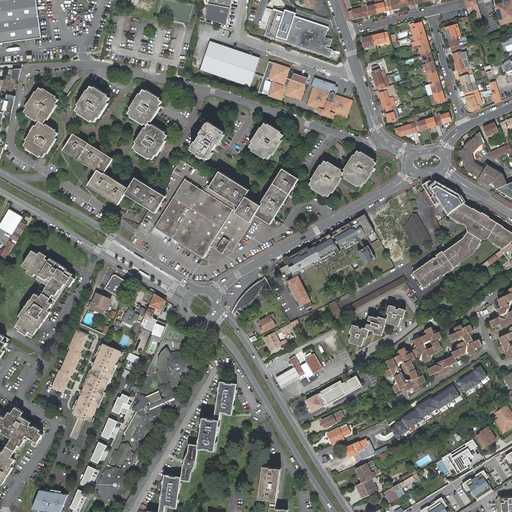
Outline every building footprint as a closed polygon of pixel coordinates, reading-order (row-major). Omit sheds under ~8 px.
[(0,0),(0,43),(42,38),(36,0),(0,0)] [(209,0),(205,20),(226,25),(231,0),(209,0)] [(378,0),(374,1),(375,5),(377,13),(389,10),(387,2),(386,0),(378,0)] [(401,8),(399,0),(395,0),(387,2),(389,10),(401,8)] [(468,0),(479,36),(486,34),(476,0),(468,0)] [(511,0),(494,0),(502,25),(511,21),(511,0)] [(377,13),(375,5),(363,7),(366,16),(377,13)] [(363,7),(352,10),(354,18),(366,16),(363,7)] [(284,14),(273,10),(264,36),(331,58),(333,50),(330,49),(333,40),(325,38),(328,29),(295,18),(296,14),(285,10),(284,14)] [(416,35),(425,32),(422,22),(416,24),(416,27),(414,27),(416,35)] [(449,39),(457,37),(453,25),(445,28),(449,39)] [(428,42),(425,32),(416,35),(418,40),(414,41),(415,46),(419,44),(428,42)] [(373,37),(375,45),(389,41),(388,34),(384,35),(384,34),(373,37)] [(365,47),(375,45),(373,37),(362,39),(365,47)] [(452,51),(460,49),(457,37),(449,39),(452,51)] [(263,58),(213,41),(203,69),(253,86),(263,58)] [(431,52),(428,42),(419,44),(422,55),(431,52)] [(461,53),(460,49),(452,51),(456,63),(463,60),(461,53)] [(434,62),(431,52),(422,55),(425,64),(434,62)] [(459,74),(467,72),(463,60),(456,63),(459,74)] [(272,62),(260,93),(271,95),(271,96),(284,100),(285,96),(287,92),(289,93),(288,95),(304,100),(309,85),(311,78),(300,75),(298,81),(294,80),(289,78),(292,69),(272,62)] [(436,71),(434,62),(425,64),(428,74),(436,71)] [(375,79),(382,76),(378,65),(373,67),(374,70),(372,71),(375,79)] [(15,69),(13,80),(15,81),(19,81),(22,68),(15,69)] [(439,81),(436,71),(428,74),(431,84),(439,81)] [(475,81),(472,71),(471,71),(467,72),(470,83),(475,81)] [(462,85),(470,83),(467,72),(459,74),(462,85)] [(386,87),(382,76),(375,79),(377,85),(378,85),(380,89),(386,87)] [(341,87),(338,86),(339,84),(317,77),(314,87),(315,87),(316,87),(334,93),(337,91),(338,95),(341,87)] [(13,80),(6,78),(3,92),(12,95),(15,81),(13,80)] [(442,91),(439,81),(431,84),(434,94),(442,91)] [(479,93),(475,81),(470,83),(473,94),(479,93)] [(495,103),(502,101),(496,82),(491,83),(492,89),(491,89),(495,103)] [(466,97),(473,94),(470,83),(462,85),(466,97)] [(393,84),(386,87),(380,89),(381,91),(379,92),(382,100),(389,97),(392,96),(397,95),(393,84)] [(60,98),(41,85),(25,110),(40,119),(24,143),(44,156),(59,131),(44,122),(60,98)] [(162,101),(138,85),(122,110),(147,125),(133,147),(152,159),(167,134),(149,122),(162,101)] [(111,98),(92,86),(77,109),(97,121),(111,98)] [(320,113),(335,118),(337,114),(349,118),(355,100),(338,95),(337,91),(334,93),(316,87),(311,105),(322,108),(320,113)] [(445,101),(442,91),(434,94),(436,100),(438,100),(439,103),(445,101)] [(12,95),(3,92),(0,103),(0,132),(1,133),(2,126),(0,126),(4,110),(12,111),(16,96),(12,95)] [(474,98),(473,94),(466,97),(469,108),(477,106),(474,98)] [(392,105),(389,97),(382,100),(384,107),(386,107),(387,111),(393,109),(392,105)] [(397,112),(396,107),(393,109),(387,111),(388,113),(387,114),(389,122),(397,119),(395,113),(397,112)] [(449,112),(437,116),(440,124),(452,120),(449,112)] [(440,124),(437,116),(426,119),(428,127),(440,124)] [(428,127),(426,119),(420,121),(414,123),(417,131),(428,127)] [(225,131),(209,121),(191,149),(208,159),(225,131)] [(506,121),(501,123),(500,123),(502,126),(505,134),(509,132),(507,129),(509,128),(506,121)] [(284,134),(264,122),(249,146),(268,158),(284,134)] [(406,134),(417,131),(414,123),(404,126),(406,134)] [(495,123),(484,127),(488,136),(498,131),(495,123)] [(463,156),(465,163),(473,159),(472,153),(480,146),(485,142),(481,133),(477,136),(473,139),(472,140),(465,147),(461,151),(463,156)] [(89,184),(119,203),(125,195),(126,193),(127,190),(103,175),(104,173),(113,159),(73,134),(64,148),(98,170),(97,171),(89,184)] [(511,147),(510,144),(490,152),(493,159),(509,152),(511,150),(511,147)] [(344,171),(343,174),(362,187),(377,162),(358,149),(344,171)] [(337,183),(343,174),(344,171),(337,167),(324,159),(309,184),(329,196),(337,183)] [(465,163),(465,165),(466,169),(470,171),(478,176),(479,177),(478,179),(488,185),(495,182),(496,184),(498,188),(507,184),(505,180),(502,173),(496,170),(494,168),(487,165),(484,169),(474,163),(473,159),(465,163)] [(298,179),(280,169),(268,189),(257,206),(253,214),(270,225),(298,179)] [(250,190),(218,171),(206,193),(236,212),(245,198),(250,190)] [(128,189),(104,173),(103,175),(127,190),(128,189)] [(206,193),(183,178),(153,228),(202,259),(210,246),(211,244),(213,241),(218,245),(217,248),(215,250),(222,253),(225,247),(231,251),(251,222),(249,220),(236,212),(206,193)] [(432,178),(422,183),(435,204),(440,202),(448,213),(467,200),(460,192),(432,178)] [(135,179),(134,180),(163,198),(164,196),(158,193),(135,179)] [(126,193),(155,210),(163,198),(134,180),(128,189),(127,190),(126,193)] [(498,188),(496,189),(501,192),(506,195),(511,199),(511,181),(507,184),(498,188)] [(435,204),(425,189),(421,193),(429,206),(429,220),(438,234),(443,231),(436,218),(435,204)] [(400,193),(403,201),(409,200),(406,191),(400,193)] [(126,193),(125,195),(148,209),(154,212),(155,210),(126,193)] [(257,206),(245,198),(236,212),(249,220),(257,206)] [(393,206),(398,217),(408,212),(403,201),(393,206)] [(415,254),(392,204),(390,205),(388,203),(374,209),(376,214),(373,215),(385,242),(397,237),(406,257),(415,254)] [(448,214),(455,218),(463,204),(462,203),(448,214)] [(455,218),(460,222),(469,208),(463,204),(455,218)] [(505,246),(511,240),(511,234),(508,232),(509,231),(487,217),(487,218),(481,214),(470,206),(469,208),(460,222),(463,223),(464,222),(469,225),(469,229),(464,237),(442,252),(437,257),(435,258),(434,257),(417,269),(418,270),(414,272),(424,286),(441,274),(441,275),(463,260),(462,258),(471,252),(472,253),(474,252),(483,237),(486,236),(491,239),(490,240),(503,248),(505,246)] [(0,224),(0,241),(7,245),(23,217),(9,209),(0,224)] [(410,219),(409,221),(422,244),(431,239),(417,213),(412,213),(412,215),(410,219)] [(331,235),(314,244),(324,262),(341,253),(337,246),(340,244),(344,252),(360,243),(364,250),(359,253),(366,266),(376,260),(369,247),(367,249),(363,241),(376,234),(366,216),(352,224),(354,227),(352,228),(350,224),(334,233),(338,241),(335,243),(331,235)] [(26,225),(21,222),(12,238),(17,241),(26,225)] [(414,235),(409,239),(415,250),(421,246),(414,235)] [(10,241),(1,257),(6,260),(15,245),(10,241)] [(511,245),(508,249),(503,253),(509,261),(503,265),(507,271),(511,266),(511,245)] [(307,248),(290,258),(294,265),(290,268),(288,265),(280,270),(282,275),(285,273),(287,277),(293,274),(295,277),(299,275),(300,276),(317,266),(316,264),(322,260),(315,247),(309,250),(307,248)] [(500,250),(495,254),(495,255),(488,261),(490,264),(498,258),(497,257),(503,253),(500,250)] [(43,256),(44,254),(41,252),(40,254),(34,251),(24,266),(30,270),(29,272),(32,274),(33,272),(37,275),(37,274),(41,277),(39,279),(42,280),(43,279),(47,281),(46,283),(50,285),(42,297),(38,294),(37,298),(38,298),(36,302),(34,301),(33,301),(31,304),(33,305),(31,308),(29,307),(28,307),(26,311),(28,312),(26,316),(24,315),(22,317),(24,318),(25,319),(23,323),(24,323),(23,326),(25,327),(23,331),(31,336),(33,332),(38,335),(39,333),(38,332),(40,328),(42,329),(42,330),(44,327),(42,325),(44,322),(46,323),(47,324),(49,320),(47,318),(49,315),(52,316),(53,313),(52,312),(50,311),(53,307),(51,306),(53,303),(51,302),(55,295),(57,296),(58,293),(57,292),(59,288),(61,289),(62,290),(63,287),(62,286),(64,282),(66,283),(72,287),(77,279),(73,276),(74,274),(72,273),(71,275),(67,272),(68,270),(69,269),(66,268),(65,269),(61,266),(62,265),(63,264),(59,262),(58,263),(57,264),(53,262),(54,260),(52,259),(50,261),(46,259),(47,258),(43,256)] [(463,260),(472,253),(471,252),(462,258),(463,260)] [(123,300),(130,284),(116,276),(116,277),(114,277),(112,277),(107,290),(123,300)] [(403,277),(340,311),(343,316),(406,282),(408,281),(405,276),(403,277)] [(238,308),(244,311),(275,295),(265,277),(262,281),(259,282),(257,283),(255,285),(253,286),(252,287),(251,288),(249,290),(248,291),(246,294),(242,300),(240,303),(238,308)] [(306,310),(313,306),(310,302),(311,301),(298,277),(287,282),(290,287),(289,288),(296,302),(297,301),(300,307),(303,306),(306,310)] [(511,292),(498,299),(502,307),(498,308),(501,314),(506,312),(508,306),(507,303),(511,300),(511,287),(510,288),(511,292)] [(111,299),(98,293),(94,301),(91,301),(88,307),(104,314),(111,299)] [(166,301),(154,293),(144,319),(148,320),(144,328),(153,331),(157,320),(154,319),(153,317),(155,313),(160,315),(166,301)] [(340,311),(334,300),(328,304),(336,319),(343,316),(340,311)] [(130,331),(137,334),(142,324),(137,322),(139,317),(143,318),(146,311),(142,309),(140,313),(128,308),(130,304),(124,301),(120,311),(123,312),(120,317),(118,316),(113,328),(118,331),(122,321),(131,326),(133,322),(134,323),(130,331)] [(390,308),(388,307),(386,313),(388,314),(387,318),(379,315),(378,317),(371,315),(369,321),(372,321),(371,324),(368,323),(367,328),(362,326),(361,329),(358,328),(359,325),(354,324),(353,327),(351,327),(349,332),(351,333),(349,340),(362,344),(364,337),(367,338),(369,329),(373,330),(373,332),(378,334),(379,332),(383,333),(386,320),(399,323),(401,317),(404,318),(405,312),(403,312),(404,309),(399,307),(398,310),(395,309),(396,306),(391,305),(390,308)] [(490,320),(492,327),(500,323),(502,327),(511,322),(511,309),(507,312),(505,318),(499,316),(490,320)] [(273,314),(259,321),(262,326),(259,327),(262,333),(275,326),(272,320),(275,318),(273,314)] [(169,325),(157,320),(153,331),(151,334),(163,339),(169,325)] [(457,330),(450,334),(452,340),(462,336),(462,334),(464,335),(467,342),(473,339),(470,332),(474,330),(471,324),(464,327),(462,323),(455,326),(457,330)] [(294,324),(281,330),(283,333),(283,334),(289,331),(289,330),(295,327),(294,324)] [(511,325),(510,327),(511,330),(499,337),(502,345),(498,346),(501,353),(504,351),(507,359),(511,356),(511,352),(511,351),(511,344),(510,345),(509,344),(509,342),(508,341),(511,338),(511,325)] [(418,348),(414,349),(417,355),(422,353),(425,345),(423,343),(430,340),(430,338),(432,339),(432,341),(434,346),(426,350),(424,358),(426,363),(432,360),(430,356),(437,352),(436,349),(442,347),(438,339),(442,337),(439,331),(435,333),(432,327),(426,329),(428,333),(414,340),(418,348)] [(492,336),(500,333),(498,328),(490,330),(492,336)] [(283,333),(281,330),(264,338),(272,354),(282,349),(282,348),(286,346),(284,343),(281,345),(276,336),(283,333)] [(63,372),(55,390),(66,395),(74,377),(75,377),(84,355),(83,354),(91,336),(80,332),(72,350),(73,350),(64,373),(63,372)] [(468,350),(470,355),(476,352),(475,348),(482,345),(479,339),(470,343),(468,350)] [(437,363),(428,367),(431,373),(438,370),(440,374),(447,371),(446,370),(452,367),(451,364),(458,361),(456,357),(466,353),(467,348),(464,347),(462,342),(459,344),(460,347),(460,348),(453,352),(454,355),(446,359),(442,366),(437,363)] [(124,352),(106,345),(98,364),(99,365),(98,368),(96,368),(93,375),(95,376),(91,385),(89,384),(86,392),(88,392),(86,396),(84,395),(76,415),(82,417),(81,418),(88,421),(89,420),(95,423),(102,405),(103,406),(107,396),(106,396),(113,379),(114,380),(118,370),(117,370),(124,352)] [(401,353),(388,360),(391,367),(387,369),(390,375),(396,373),(399,366),(398,362),(404,359),(405,357),(406,358),(405,360),(409,368),(416,365),(413,359),(417,357),(414,351),(409,353),(408,351),(406,346),(400,349),(401,353)] [(167,365),(167,363),(167,362),(167,360),(168,359),(168,358),(169,357),(169,356),(170,355),(171,354),(172,354),(173,353),(174,352),(175,352),(173,348),(168,352),(164,357),(163,364),(164,370),(168,368),(168,367),(167,366),(167,365)] [(147,398),(142,394),(139,399),(142,400),(135,407),(134,407),(132,411),(136,413),(126,434),(132,437),(137,449),(134,456),(128,446),(123,446),(116,458),(115,458),(114,461),(117,467),(116,470),(114,470),(113,470),(112,470),(111,471),(112,473),(110,474),(109,474),(109,473),(107,473),(106,474),(106,475),(105,476),(104,477),(104,478),(103,479),(102,480),(102,481),(101,482),(101,483),(101,485),(99,485),(99,486),(99,491),(97,492),(97,493),(97,494),(98,495),(99,496),(99,497),(100,498),(101,499),(102,500),(103,501),(104,501),(105,502),(108,497),(109,498),(111,498),(113,499),(114,500),(116,500),(117,500),(118,500),(118,496),(119,496),(120,495),(121,494),(123,493),(124,492),(124,491),(125,490),(126,489),(126,488),(126,487),(126,486),(126,485),(127,484),(126,483),(126,482),(126,481),(126,480),(125,479),(125,478),(127,472),(129,473),(142,449),(138,440),(138,438),(142,429),(142,430),(142,431),(143,432),(143,433),(144,434),(145,434),(145,435),(147,436),(148,436),(149,436),(150,436),(152,435),(154,434),(154,433),(155,432),(156,430),(156,429),(156,427),(155,426),(155,425),(154,425),(153,424),(153,423),(152,423),(151,423),(150,422),(149,422),(148,423),(146,423),(145,424),(150,414),(152,413),(153,415),(173,407),(170,401),(170,400),(175,398),(180,390),(172,371),(173,370),(174,371),(175,371),(176,372),(178,373),(179,373),(180,373),(182,373),(183,372),(184,371),(186,370),(187,369),(187,368),(188,368),(188,366),(189,365),(189,363),(189,362),(188,361),(188,360),(187,359),(186,357),(185,356),(184,356),(186,353),(185,352),(184,352),(183,351),(182,351),(180,351),(179,351),(178,351),(176,351),(175,352),(174,352),(173,353),(172,354),(171,354),(170,355),(169,356),(169,357),(168,358),(168,359),(167,360),(167,362),(167,363),(167,365),(167,366),(168,367),(168,368),(164,370),(160,371),(165,383),(172,380),(173,381),(171,383),(170,384),(169,385),(168,386),(167,387),(166,388),(166,389),(165,390),(165,391),(165,392),(165,393),(164,394),(165,395),(165,396),(165,397),(165,398),(163,399),(160,392),(148,397),(147,398)] [(315,354),(305,359),(313,373),(323,368),(315,354)] [(296,356),(290,359),(295,367),(299,375),(304,372),(296,356)] [(460,386),(456,389),(458,393),(463,390),(464,392),(479,382),(478,381),(486,376),(479,365),(471,370),(471,372),(456,381),(460,386)] [(285,373),(276,378),(280,385),(290,380),(299,375),(295,367),(285,373)] [(400,371),(394,374),(398,382),(394,384),(397,390),(404,386),(406,389),(413,386),(415,389),(421,386),(419,382),(426,379),(423,372),(419,374),(415,367),(409,370),(413,377),(411,378),(405,381),(400,371)] [(190,377),(194,372),(187,368),(187,369),(186,370),(184,371),(183,372),(182,373),(182,374),(184,380),(190,377)] [(184,386),(180,375),(182,374),(182,373),(180,373),(179,373),(178,373),(176,372),(175,371),(174,371),(173,370),(172,371),(180,390),(175,398),(170,400),(170,401),(176,399),(184,386)] [(130,509),(208,374),(202,371),(124,506),(130,509)] [(340,383),(338,381),(319,391),(319,392),(305,400),(312,413),(361,386),(355,375),(340,383)] [(237,384),(221,382),(215,419),(204,418),(200,445),(190,443),(189,451),(188,459),(197,461),(199,448),(215,451),(221,413),(233,414),(237,384)] [(393,425),(389,428),(393,435),(394,437),(399,433),(400,434),(407,430),(406,429),(422,419),(420,417),(436,407),(437,410),(460,396),(458,393),(456,389),(453,384),(430,398),(429,396),(412,407),(413,409),(399,418),(399,419),(392,424),(393,425)] [(121,399),(118,398),(112,412),(119,415),(121,412),(127,415),(132,403),(128,402),(130,398),(123,395),(121,399)] [(9,417),(7,416),(0,411),(0,423),(1,424),(1,425),(4,427),(2,430),(5,431),(6,430),(9,432),(9,434),(8,435),(11,437),(3,451),(0,449),(0,485),(2,482),(4,484),(6,481),(4,479),(6,476),(8,477),(10,473),(8,472),(11,468),(13,469),(14,466),(13,465),(12,465),(14,460),(12,459),(14,457),(13,456),(20,443),(22,444),(24,442),(22,440),(24,436),(25,437),(28,433),(40,441),(44,433),(41,430),(42,429),(39,427),(38,429),(34,426),(35,425),(31,423),(33,421),(29,419),(28,420),(24,418),(25,416),(26,416),(22,413),(24,409),(16,404),(12,411),(11,410),(9,412),(11,413),(9,417)] [(511,410),(508,404),(496,411),(500,417),(498,418),(503,425),(501,426),(505,432),(511,427),(511,410)] [(151,421),(153,415),(152,413),(150,414),(145,424),(146,423),(148,423),(149,422),(150,421),(151,421)] [(332,415),(321,421),(325,429),(336,423),(332,415)] [(117,422),(109,418),(101,436),(109,438),(110,436),(115,439),(120,428),(115,425),(117,422)] [(338,428),(327,433),(333,443),(343,438),(342,436),(350,432),(347,426),(339,430),(338,428)] [(482,432),(478,435),(485,446),(497,439),(489,426),(481,431),(482,432)] [(155,440),(152,435),(150,436),(149,436),(148,436),(147,436),(145,435),(145,434),(144,434),(143,433),(143,432),(142,431),(142,430),(142,429),(138,438),(138,440),(141,439),(145,441),(150,442),(155,440)] [(367,438),(346,447),(350,457),(357,454),(356,452),(362,449),(369,445),(367,438)] [(473,439),(446,455),(458,474),(468,468),(465,462),(474,457),(470,451),(477,446),(473,439)] [(367,452),(370,459),(390,449),(386,442),(367,452)] [(105,446),(98,443),(91,460),(98,463),(99,461),(103,463),(108,452),(104,449),(105,446)] [(398,446),(380,454),(382,459),(400,450),(398,446)] [(511,449),(503,455),(508,463),(511,460),(511,449)] [(189,451),(188,451),(185,459),(184,464),(193,465),(192,474),(196,466),(197,461),(188,459),(189,451)] [(373,477),(375,476),(373,472),(371,473),(370,469),(371,469),(371,467),(370,465),(368,466),(367,463),(357,468),(359,472),(360,474),(362,477),(360,478),(362,482),(364,481),(373,477)] [(182,477),(165,475),(159,511),(154,511),(148,511),(164,511),(166,506),(177,508),(181,480),(191,481),(192,474),(193,465),(184,464),(182,477)] [(95,469),(88,466),(80,484),(87,487),(88,484),(92,486),(97,475),(93,473),(95,469)] [(282,468),(264,466),(260,498),(271,500),(269,511),(288,511),(288,510),(277,508),(282,468)] [(382,473),(380,469),(378,470),(376,466),(371,469),(370,469),(371,473),(373,472),(375,476),(382,473)] [(454,469),(449,472),(453,479),(458,476),(454,469)] [(483,470),(460,484),(465,491),(468,489),(476,501),(491,491),(484,480),(488,478),(483,470)] [(420,478),(417,473),(414,475),(413,476),(402,482),(404,486),(420,478)] [(378,490),(374,482),(372,478),(372,477),(356,485),(362,497),(378,490)] [(404,486),(402,482),(385,490),(387,494),(390,499),(391,502),(399,498),(399,497),(396,491),(402,488),(404,486)] [(406,494),(402,488),(396,491),(399,497),(406,494)] [(44,490),(39,490),(32,509),(37,510),(50,511),(58,511),(67,495),(44,490)] [(84,492),(78,490),(70,507),(76,510),(84,492)] [(511,511),(511,492),(502,492),(502,511),(511,511)] [(441,497),(419,511),(420,511),(445,511),(443,508),(447,506),(441,497)]
